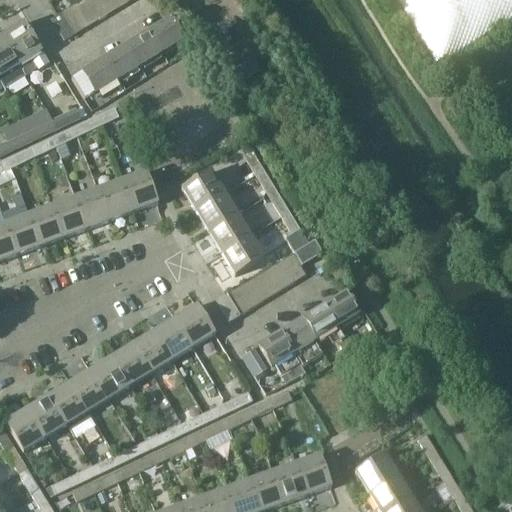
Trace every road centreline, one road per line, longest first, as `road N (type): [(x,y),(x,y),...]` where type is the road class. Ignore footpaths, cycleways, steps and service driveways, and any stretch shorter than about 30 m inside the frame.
road 1 (residential): [(0,378),(181,260),(230,341),(328,277)]
road 2 (residential): [(158,0),(61,59),(23,0)]
